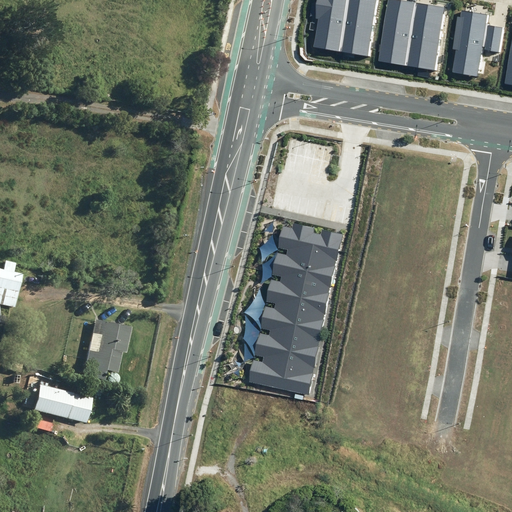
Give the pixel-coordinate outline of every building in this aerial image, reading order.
[(349,0),(317,0),(315,19),(318,19),(314,47),(342,51),(349,0)] [(376,0),(349,0),(342,51),(369,55),(376,0)] [(416,3),(395,0),(388,0),(379,62),(407,66),(416,3)] [(444,7),(416,3),(407,66),(434,70),(444,7)] [(497,51),(501,27),(486,24),(487,14),(462,10),(461,18),(457,17),(452,49),(455,49),(452,72),(477,76),(481,49),(497,51)] [(387,108),(403,113),(400,125),(417,130),(421,118),(439,123),(445,102),(393,87),(387,108)] [(349,157),(352,147),(331,141),(323,173),(356,182),(362,160),(349,157)] [(250,381),(309,395),(345,233),(321,227),(320,233),(315,232),(316,227),(292,222),(291,227),(283,225),(278,248),(287,250),(286,255),(277,253),(272,274),(282,277),(280,283),(272,281),(268,301),(277,303),(275,309),(266,307),(261,328),(270,330),(269,336),(260,334),(256,355),(264,357),(263,363),(254,361),(250,381)] [(280,231),(257,226),(250,258),(273,262),(280,231)] [(20,273),(12,271),(14,263),(3,260),(1,269),(0,268),(0,304),(13,307),(20,273)] [(91,367),(89,377),(101,379),(103,370),(115,372),(119,351),(123,352),(129,326),(93,319),(83,365),(91,367)] [(7,369),(18,371),(19,363),(8,361),(7,369)] [(32,410),(83,423),(90,398),(38,385),(32,410)] [(51,424),(29,417),(25,429),(47,436),(51,424)]
